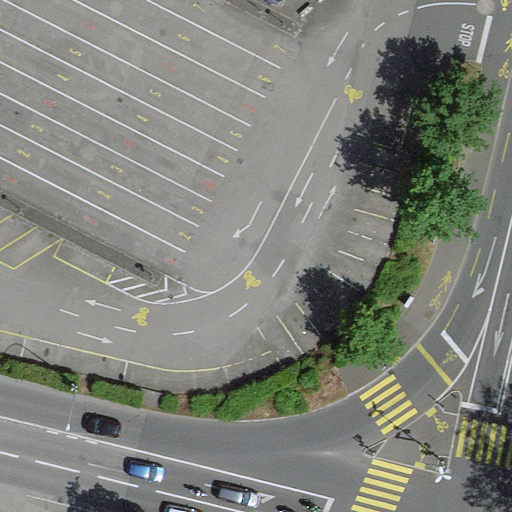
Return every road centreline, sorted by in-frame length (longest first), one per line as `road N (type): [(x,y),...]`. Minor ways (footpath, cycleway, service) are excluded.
road 1 (primary): [(511,264),(459,344),(374,414),(283,448),(178,463)]
road 2 (primary): [(354,511),(178,463)]
road 3 (primary): [(178,463),(0,427)]
road 4 (primary): [(511,380),(484,511)]
